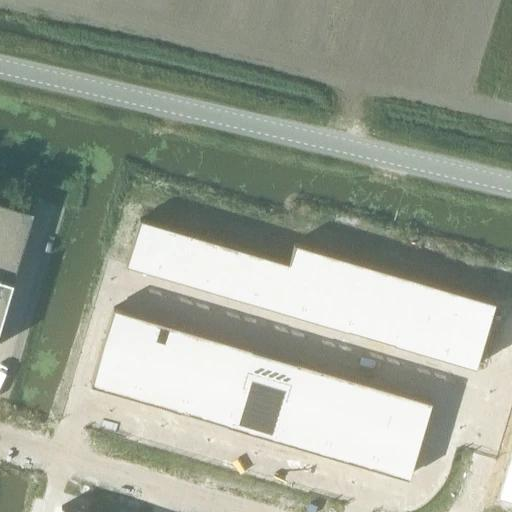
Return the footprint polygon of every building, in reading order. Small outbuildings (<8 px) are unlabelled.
[(0,324),(34,211),(0,201),(0,324)] [(292,242),(287,261),(138,217),(125,264),(474,365),(493,300),(292,242)] [(90,383),(407,475),(429,399),(113,307),(90,383)] [(511,499),(511,444),(497,495),(511,499)] [(125,511),(76,498),(72,511),(125,511)]
